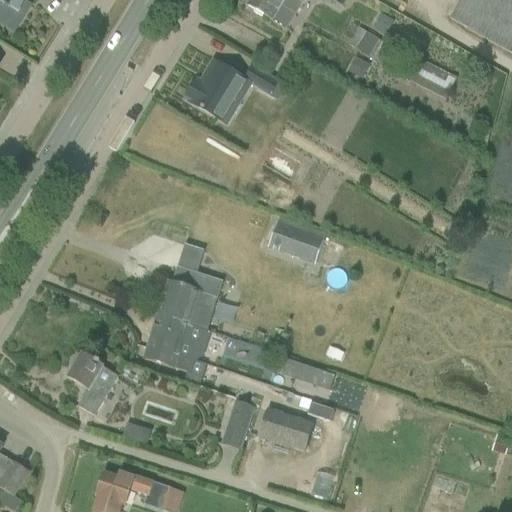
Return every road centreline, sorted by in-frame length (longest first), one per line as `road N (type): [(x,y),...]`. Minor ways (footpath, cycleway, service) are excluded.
road 1 (residential): [(0,324),(193,0)]
road 2 (unknown): [(46,445),(88,438),(298,511)]
road 3 (primary): [(26,199),(146,0)]
road 4 (residential): [(101,0),(0,161)]
road 5 (unclassified): [(40,511),(46,445),(0,408)]
